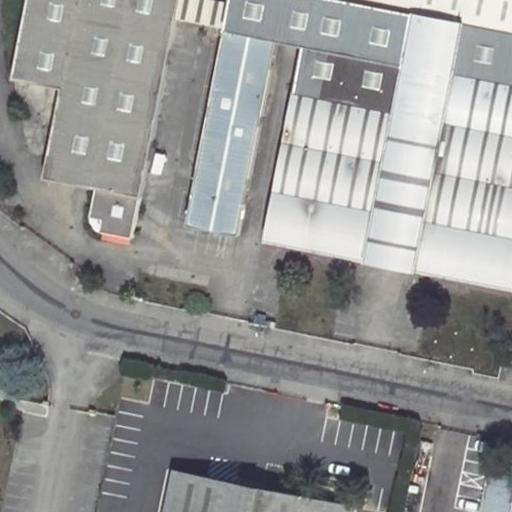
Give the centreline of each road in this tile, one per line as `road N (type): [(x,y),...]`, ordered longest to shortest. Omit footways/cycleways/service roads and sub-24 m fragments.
road 1 (unclassified): [(0,265),(33,297),(91,321),(511,408)]
road 2 (unknown): [(309,366),(278,418),(184,427),(165,437),(147,461),(134,511)]
road 3 (unknown): [(91,321),(47,511)]
